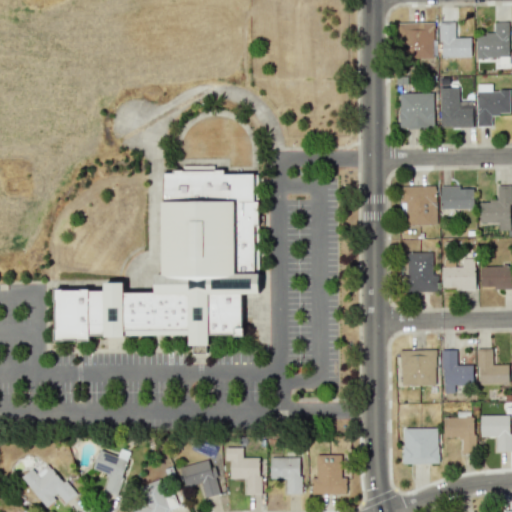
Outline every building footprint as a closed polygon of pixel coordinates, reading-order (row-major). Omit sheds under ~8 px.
[(476,58),(499,57),(499,64),(509,64),(507,21),(493,22),(494,33),(475,34),(476,58)] [(399,22),(398,57),(432,58),(433,23),(399,22)] [(470,38),(454,38),(455,22),(440,22),(439,57),(470,57),(470,38)] [(509,89),(492,89),(492,83),(476,84),(476,126),(490,126),(490,114),(509,114),(509,89)] [(472,101),(459,100),(459,87),(439,87),(439,126),(472,127),(472,101)] [(433,127),(432,92),(398,93),(399,128),(433,127)] [(162,172),(162,291),(104,293),(104,289),(54,290),(54,341),(89,340),(89,335),(242,333),(242,294),(260,294),(257,172),(162,172)] [(509,184),(496,184),(496,200),(478,201),(479,223),(498,222),(498,230),(510,229),(509,184)] [(435,185),(400,186),(401,225),(436,224),(435,185)] [(440,209),(473,209),(473,186),(440,187),(440,209)] [(406,291),(437,291),(437,274),(433,274),(432,252),(405,253),(406,291)] [(474,288),(473,258),(461,259),(461,266),(441,267),(441,289),(474,288)] [(479,288),(511,287),(511,265),(479,266),(479,288)] [(508,383),(508,364),(491,364),(491,348),(477,349),(478,383),(508,383)] [(399,384),(434,385),(435,350),(400,349),(399,384)] [(472,364),(456,365),(456,349),(441,349),(442,392),(472,391),(472,364)] [(479,415),(479,436),(495,436),(495,451),(510,451),(510,415),(479,415)] [(443,417),(443,437),(461,437),(460,453),(474,453),(474,417),(443,417)] [(402,428),(402,463),(437,463),(437,428),(402,428)] [(259,492),(260,457),(242,457),(242,447),(225,447),(224,460),(229,460),(229,478),(245,479),(245,492),(259,492)] [(92,468),(108,474),(102,490),(115,494),(128,460),(99,449),(92,468)] [(311,494),(345,493),(344,455),(315,455),(315,478),(310,478),(311,494)] [(270,478),(285,478),(286,493),(301,493),(300,457),(269,457),(270,478)] [(204,497),(219,493),(210,459),(179,466),(184,486),(201,482),(204,497)] [(44,506),(58,495),(64,503),(73,496),(48,463),(35,472),(31,468),(21,476),(44,506)] [(132,511),(164,511),(178,507),(172,490),(164,493),(159,479),(137,487),(143,504),(131,508),(132,511)]
